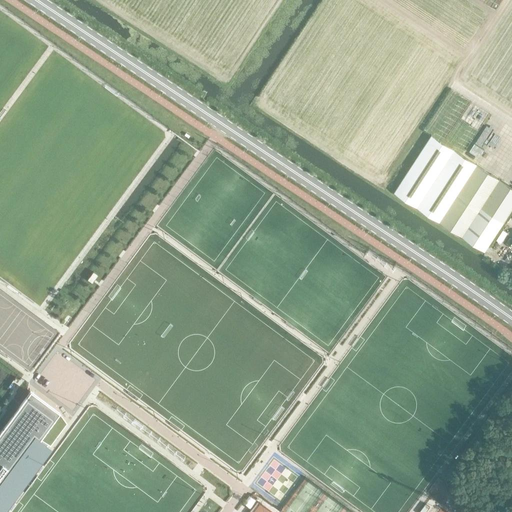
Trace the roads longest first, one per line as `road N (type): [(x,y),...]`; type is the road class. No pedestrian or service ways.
road 1 (tertiary): [(35,0),(511,319)]
road 2 (track): [(495,117),(455,77),(506,0)]
